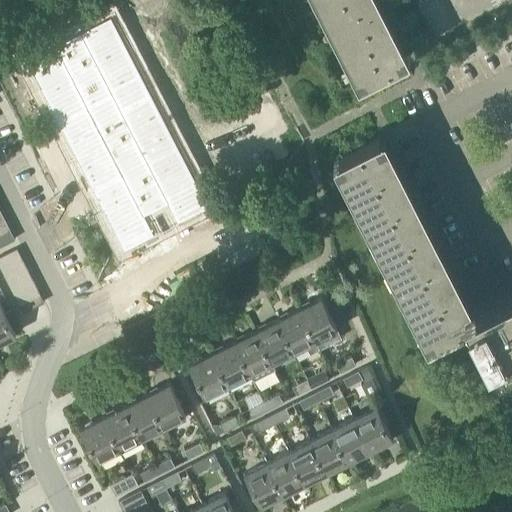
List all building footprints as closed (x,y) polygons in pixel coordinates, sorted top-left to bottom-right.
[(323,0),(363,77),(408,54),(380,0),(323,0)] [(26,56),(22,58),(24,61),(81,172),(82,173),(93,195),(119,246),(120,248),(121,250),(125,248),(156,233),(155,231),(154,231),(145,213),(166,202),(175,220),(176,222),(206,206),(210,204),(208,201),(196,178),(182,149),(163,113),(152,93),(152,91),(137,62),(113,16),(111,12),(107,14),(82,27),(81,27),(51,43),(26,56)] [(511,280),(470,302),(383,132),(338,155),(432,340),(472,319),(487,350),(511,337),(511,280)] [(3,217),(0,218),(0,231),(9,227),(3,217)] [(9,227),(0,231),(0,246),(15,239),(14,238),(9,227)] [(16,248),(0,255),(0,268),(21,258),(16,248)] [(21,258),(0,268),(0,269),(5,279),(27,269),(21,258)] [(27,269),(5,279),(11,290),(32,279),(27,269)] [(32,279),(11,290),(16,301),(38,290),(32,279)] [(38,290),(16,301),(22,313),(44,302),(38,290)] [(321,295),(297,307),(319,349),(341,337),(336,328),(337,327),(321,295)] [(0,339),(14,333),(0,304),(0,339)] [(319,349),(297,307),(276,318),(292,350),(304,344),(309,354),(319,349)] [(270,361),(292,350),(276,318),(254,329),(270,361)] [(270,361),(254,329),(232,340),(248,372),(253,381),(275,370),(270,361)] [(226,383),(248,372),(232,340),(210,351),(226,383)] [(204,394),(226,383),(210,351),(188,363),(204,394)] [(340,372),(355,364),(351,356),(336,364),(340,372)] [(310,387),(326,379),(322,370),(306,379),(310,387)] [(347,386),(362,378),(358,370),(343,377),(347,386)] [(296,394),(310,387),(306,379),(291,386),(296,394)] [(162,424),(185,413),(168,381),(146,392),(162,424)] [(317,401),(334,393),(329,384),(313,392),(317,401)] [(141,436),(162,424),(146,392),(124,404),(141,436)] [(303,408),(317,401),(313,392),(299,400),(303,408)] [(267,409),(283,401),(278,393),(263,401),(267,409)] [(252,417),(267,409),(263,401),(248,408),(252,417)] [(119,447),(141,436),(124,404),(103,415),(119,447)] [(369,448),(392,436),(376,405),(353,417),(369,448)] [(274,423),(290,415),(285,407),(270,414),(274,423)] [(259,430),(274,423),(270,414),(255,422),(259,430)] [(97,458),(119,447),(103,415),(80,426),(97,458)] [(223,431),(239,424),(234,415),(219,423),(223,431)] [(347,459),(369,448),(353,417),(331,428),(347,459)] [(325,470),(347,459),(331,428),(309,439),(325,470)] [(230,445),(245,437),(241,429),(226,437),(230,445)] [(304,481),(325,470),(309,439),(287,450),(304,481)] [(188,458),(203,450),(199,442),(184,450),(188,458)] [(282,492),(304,481),(287,450),(266,461),(282,492)] [(195,472),(210,464),(206,456),(191,463),(195,472)] [(159,473),(174,465),(170,457),(155,464),(159,473)] [(259,504),(282,492),(266,461),(243,472),(259,504)] [(144,481),(159,473),(155,464),(139,472),(144,481)] [(166,487),(181,479),(177,471),(162,478),(166,487)] [(115,495),(137,484),(132,473),(109,484),(115,495)] [(151,495),(166,487),(162,478),(147,486),(151,495)] [(123,511),(145,500),(140,490),(118,501),(123,511)] [(206,511),(235,511),(224,490),(202,502),(206,511)] [(206,511),(202,502),(181,511),(206,511)] [(0,511),(9,511),(5,503),(0,505),(0,511)]
